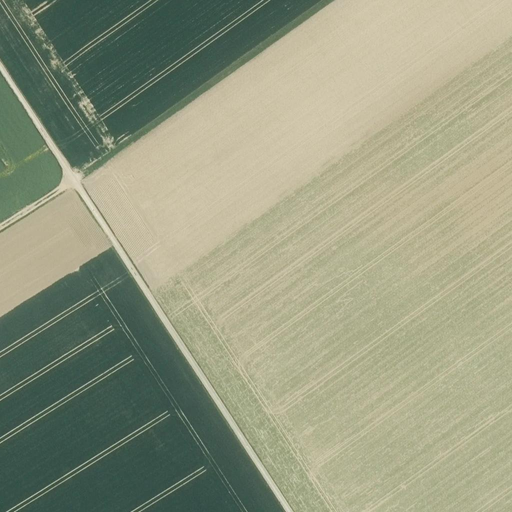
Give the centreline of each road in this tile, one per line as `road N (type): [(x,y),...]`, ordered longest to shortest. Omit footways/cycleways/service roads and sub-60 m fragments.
road 1 (track): [(0,69),(290,511)]
road 2 (track): [(0,228),(326,0)]
